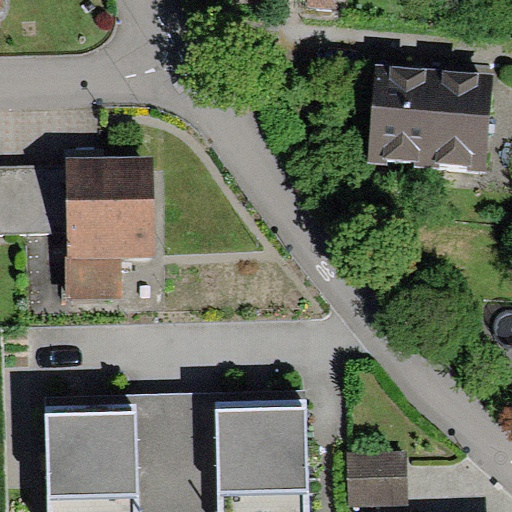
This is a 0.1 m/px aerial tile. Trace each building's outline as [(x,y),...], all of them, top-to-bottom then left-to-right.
[(224,0),(224,12),(327,16),(327,0),(224,0)] [(414,181),(423,93),(362,87),(354,175),(414,181)] [(472,187),(481,98),(423,93),(414,181),(472,187)] [(156,269),(154,164),(0,167),(0,235),(68,234),(69,304),(126,303),(126,269),(156,269)] [(310,511),(309,391),(179,395),(180,511),(310,511)] [(45,410),(48,511),(180,511),(179,395),(116,395),(115,406),(45,410)] [(405,454),(351,455),(352,500),(405,500),(405,454)]
